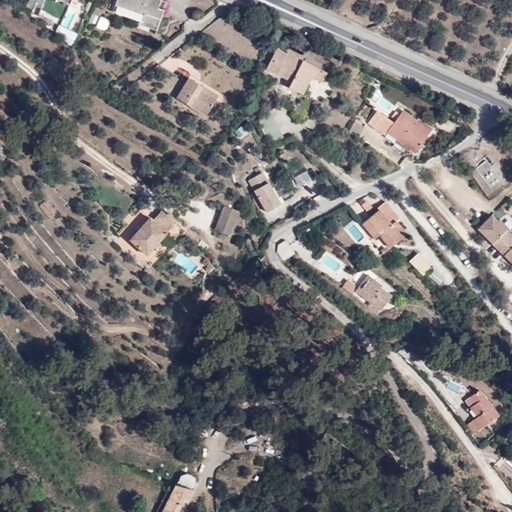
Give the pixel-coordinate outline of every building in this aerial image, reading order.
[(29,0),(27,5),(34,9),(37,0),(29,0)] [(116,0),(114,4),(143,15),(142,22),(141,25),(156,31),(164,11),(157,8),(160,0),(116,0)] [(143,15),(114,4),(112,9),(142,22),(143,15)] [(105,30),(110,20),(100,15),(95,26),(105,30)] [(303,95),(312,78),(322,83),(327,72),(310,64),(309,67),(303,64),(304,61),(288,53),(287,54),(277,49),(267,69),(293,82),(290,88),(303,95)] [(71,70),(52,56),(42,68),(61,83),(71,70)] [(198,84),(187,77),(176,97),(207,116),(216,99),(201,90),(198,94),(195,91),(198,84)] [(308,108),(298,103),(296,105),(307,111),(308,108)] [(307,111),(296,105),(293,112),(303,117),(307,111)] [(395,119),(393,122),(389,119),(386,122),(380,131),(385,134),(387,131),(415,151),(430,129),(402,109),(399,113),(398,115),(395,119)] [(389,119),(377,110),(368,122),(380,131),(386,122),(389,119)] [(398,115),(399,113),(395,110),(390,116),(395,119),(398,115)] [(271,113),(258,120),(272,146),(285,139),(271,113)] [(474,167),(488,188),(500,180),(486,159),(474,167)] [(278,205),(266,183),(260,173),(246,181),(252,191),(261,208),(264,213),(267,211),(266,209),(269,208),(270,210),(278,205)] [(261,208),(252,191),(249,193),(256,211),(261,208)] [(52,215),(57,210),(47,197),(41,203),(52,215)] [(362,222),(375,238),(380,234),(390,246),(406,233),(396,221),(399,218),(385,201),(377,207),(378,209),(362,222)] [(230,235),(239,210),(224,205),(215,229),(230,235)] [(146,253),(175,220),(162,209),(153,220),(149,217),(130,239),(146,253)] [(477,230),(498,250),(511,236),(491,216),(477,230)] [(511,236),(498,250),(511,264),(511,236)] [(279,246),(278,251),(284,258),(294,253),(286,240),(283,242),(279,246)] [(377,256),(369,247),(363,252),(371,261),(377,256)] [(409,261),(423,276),(432,267),(418,253),(409,261)] [(359,285),(362,288),(368,279),(381,287),(383,285),(367,274),(359,285)] [(355,291),(371,302),(367,307),(377,314),(391,295),(381,287),(368,279),(362,288),(359,285),(355,291)] [(343,287),(353,294),(355,291),(357,287),(348,281),(343,287)] [(477,414),(472,418),(479,427),(498,414),(479,388),(471,394),(476,401),(470,405),(477,414)] [(479,427),(472,418),(464,424),(471,432),(479,427)] [(184,511),(197,484),(198,481),(195,477),(192,474),(184,471),(180,473),(177,476),(160,511),(184,511)]
